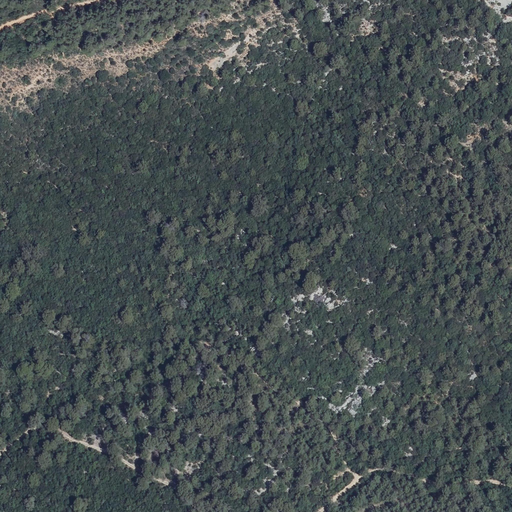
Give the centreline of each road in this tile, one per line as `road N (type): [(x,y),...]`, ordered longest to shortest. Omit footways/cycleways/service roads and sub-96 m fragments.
road 1 (track): [(0,450),(45,427),(153,476),(202,511)]
road 2 (track): [(315,511),(357,475),(400,468),(511,486)]
